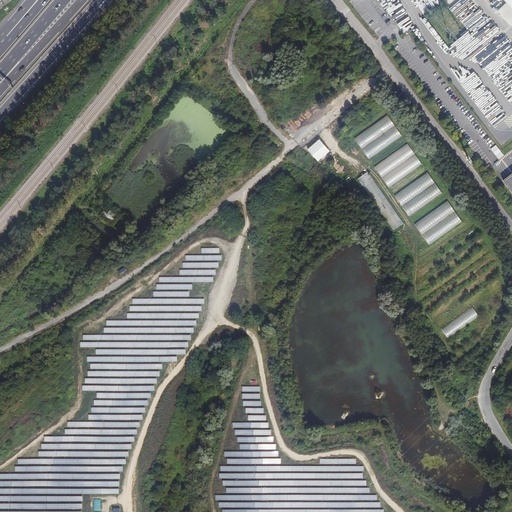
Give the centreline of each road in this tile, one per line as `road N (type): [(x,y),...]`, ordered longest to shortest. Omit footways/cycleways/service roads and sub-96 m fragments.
road 1 (track): [(237,251),(201,239),(78,333),(74,412),(0,467)]
road 2 (unclassified): [(337,0),(511,229)]
road 3 (track): [(317,121),(330,145),(375,174),(413,234),(416,299)]
road 4 (trunk): [(0,114),(101,0)]
road 5 (unclassified): [(511,336),(483,397),(490,424),(511,454)]
